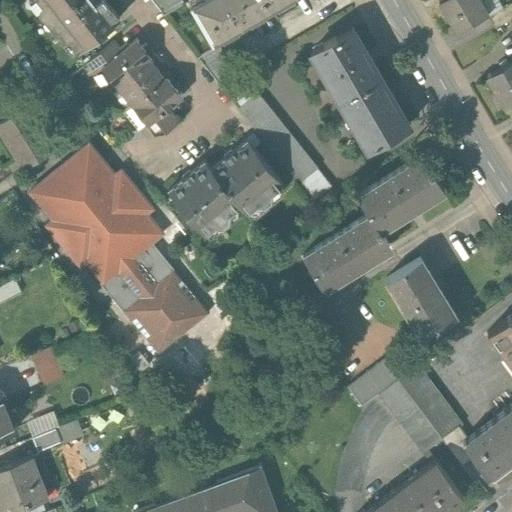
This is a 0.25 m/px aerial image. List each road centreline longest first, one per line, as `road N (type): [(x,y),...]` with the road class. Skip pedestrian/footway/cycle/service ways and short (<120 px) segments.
road 1 (secondary): [(511,202),(390,0)]
road 2 (residential): [(129,0),(204,91),(206,108),(170,141),(121,152)]
